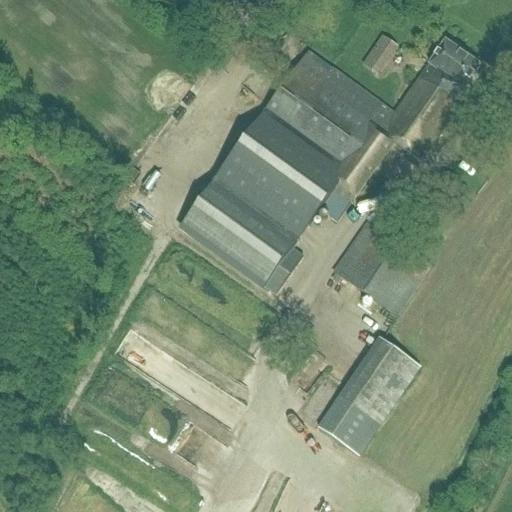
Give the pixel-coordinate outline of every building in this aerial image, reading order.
[(444,43),(395,117),(307,53),(198,206),(193,202),(190,207),(194,210),(181,229),(276,298),(303,260),(292,252),(324,207),(341,219),(393,146),(422,165),(460,109),(454,105),(479,67),(444,43)] [(431,270),(406,252),(446,196),(426,182),(407,206),(403,203),(380,234),(369,226),(334,275),(397,319),(431,270)] [(357,459),(420,370),(380,342),(317,431),(357,459)] [(181,416),(164,444),(176,451),(193,423),(181,416)] [(345,511),(361,511),(372,509),(367,491),(350,496),(351,503),(343,505),(345,511)]
